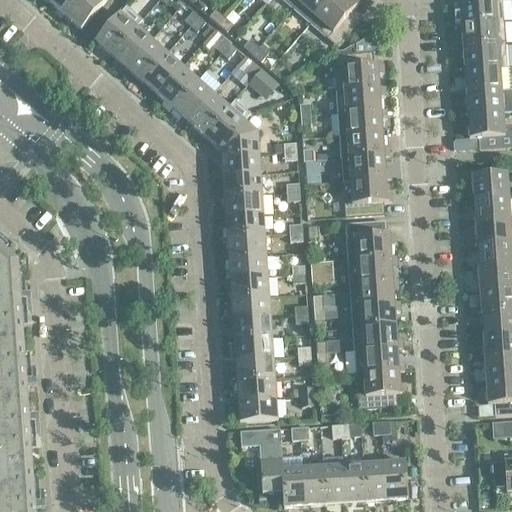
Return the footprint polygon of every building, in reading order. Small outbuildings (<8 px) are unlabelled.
[(53,0),(49,5),(65,19),(80,0),(53,0)] [(80,0),(65,19),(81,33),(106,4),(101,0),(80,0)] [(279,0),(292,11),(301,0),(279,0)] [(301,0),(292,11),(309,26),(331,0),(301,0)] [(331,0),(309,26),(327,42),(337,50),(362,20),(353,12),(359,5),(353,0),(350,0),(348,3),(345,0),(331,0)] [(465,0),(466,3),(459,4),(461,28),(496,25),(504,25),(502,2),(502,0),(465,0)] [(120,16),(95,45),(110,58),(135,29),(141,22),(126,8),(120,16)] [(223,19),(215,12),(208,19),(217,27),(223,19)] [(193,14),(184,24),(191,29),(199,20),(193,14)] [(217,27),(225,34),(232,27),(223,19),(217,27)] [(197,35),(206,26),(199,20),(191,29),(197,35)] [(496,25),(461,28),(463,50),(498,48),(505,47),(504,25),(496,25)] [(151,43),(135,29),(110,58),(125,71),(151,43)] [(223,41),(215,51),(221,56),(230,47),(223,41)] [(258,50),(250,42),(243,50),(252,57),(258,50)] [(167,57),(151,43),(125,71),(141,85),(167,57)] [(228,62),(236,52),(230,47),(221,56),(228,62)] [(498,48),(463,50),(464,72),(499,70),(507,70),(505,47),(498,48)] [(252,57),(260,65),(267,57),(258,50),(252,57)] [(334,58),(334,70),(336,93),(379,90),(378,77),(383,77),(383,67),(373,68),(372,55),(334,58)] [(181,70),(167,57),(141,85),(156,98),(181,70)] [(245,77),(252,83),(260,73),(254,68),(245,77)] [(197,83),(181,70),(156,98),(172,112),(197,83)] [(501,93),(499,70),(464,72),(466,95),(501,93)] [(252,83),(249,87),(263,99),(275,86),(260,73),(252,83)] [(213,97),(197,83),(172,112),(188,126),(213,97)] [(379,90),(336,93),(337,116),(380,113),(379,100),(385,100),(384,90),(379,90)] [(501,93),(466,95),(467,119),(503,117),(511,116),(511,108),(511,92),(501,93)] [(228,110),(213,97),(188,126),(203,138),(228,110)] [(228,110),(203,138),(218,152),(243,123),(250,116),(234,102),(228,110)] [(309,117),(309,106),(299,107),(299,118),(309,117)] [(386,113),(380,113),(337,116),(339,139),(382,136),(381,123),(387,122),(386,113)] [(299,118),(300,130),(310,129),(309,117),(299,118)] [(511,140),(511,128),(503,128),(503,117),(467,119),(469,142),(479,141),(480,153),(511,150),(511,140)] [(218,152),(221,154),(221,159),(259,156),(258,136),(243,123),(218,152)] [(388,150),(383,150),(382,136),(339,139),(340,161),(383,158),(384,160),(389,159),(388,150)] [(282,146),(275,146),(275,155),(283,155),(296,154),(295,145),(282,146)] [(312,162),(312,151),(302,152),(303,163),(312,162)] [(283,163),(296,163),(296,154),(283,155),(283,163)] [(260,176),(259,156),(221,159),(222,179),(260,176)] [(340,161),(342,186),(350,185),(350,184),(385,182),(385,183),(391,182),(390,172),(384,173),(384,160),(383,158),(340,161)] [(303,163),(303,174),(313,174),(312,162),(303,163)] [(262,197),(260,176),(222,179),(224,199),(262,197)] [(508,200),(507,176),(472,179),(473,202),(508,200)] [(386,196),(385,183),(385,182),(350,184),(350,185),(351,207),(344,207),(344,208),(345,221),(384,218),(383,206),(392,205),(392,195),(386,196)] [(298,186),(285,186),(286,195),(298,194),(298,186)] [(286,204),(299,203),(298,194),(286,195),(286,204)] [(263,217),(262,197),(224,199),(225,219),(263,217)] [(475,225),(510,222),(508,200),(473,202),(475,225)] [(265,239),(263,217),(225,219),(227,241),(265,239)] [(511,245),(510,222),(475,225),(476,248),(511,245)] [(391,260),(390,247),(395,247),(395,237),(385,237),(384,225),(345,227),(346,240),(347,263),(391,260)] [(301,228),(288,229),(288,237),(301,237),(301,228)] [(308,242),(318,241),(317,229),(307,230),(308,242)] [(289,246),(302,245),(301,237),(288,237),(289,246)] [(228,262),(266,259),(265,239),(227,241),(228,262)] [(511,244),(511,245),(476,248),(478,270),(511,267),(511,244)] [(0,271),(18,263),(0,247),(0,271)] [(229,283),(267,280),(266,259),(228,262),(229,283)] [(392,283),(391,270),(397,269),(396,259),(391,260),(347,263),(349,286),(392,283)] [(0,348),(24,347),(22,317),(18,263),(0,271),(0,348)] [(311,278),(321,277),(320,265),(310,266),(311,278)] [(479,292),(511,290),(511,267),(478,270),(479,292)] [(304,269),(291,270),(292,278),(304,277),(304,269)] [(292,287),(305,286),(304,277),(292,278),(292,287)] [(229,283),(231,303),(269,300),(267,280),(229,283)] [(394,305),(393,292),(398,292),(398,282),(392,283),(349,286),(351,309),(394,306),(394,305)] [(481,316),(511,313),(511,290),(479,292),(481,316)] [(323,310),(322,299),(312,300),(313,311),(323,310)] [(232,323),(270,321),(269,300),(231,303),(232,323)] [(395,329),(394,315),(400,315),(399,305),(394,305),(394,306),(351,309),(352,332),(395,329)] [(307,309),(294,310),(294,319),(307,318),(307,309)] [(313,311),(314,323),(324,322),(323,310),(313,311)] [(483,338),(511,336),(511,313),(481,316),(483,338)] [(295,328),(308,327),(307,318),(294,319),(295,328)] [(234,344),(272,341),(270,321),(232,323),(234,344)] [(397,352),(402,352),(402,342),(396,342),(395,329),(352,332),(354,354),(397,351),(397,352)] [(511,359),(511,336),(483,338),(484,361),(511,359)] [(235,364),(273,361),(272,341),(234,344),(235,364)] [(326,356),(325,345),(315,345),(316,357),(326,356)] [(0,408),(28,407),(26,377),(24,347),(0,348),(0,408)] [(310,359),(310,350),(297,351),(297,360),(310,359)] [(354,354),(355,378),(363,377),(363,376),(398,374),(398,375),(404,375),(403,365),(398,365),(397,352),(397,351),(354,354)] [(316,357),(317,368),(327,367),(326,356),(316,357)] [(298,368),(311,368),(310,359),(297,360),(298,368)] [(511,359),(484,361),(486,383),(511,381),(511,359)] [(236,384),(274,382),(273,361),(235,364),(236,384)] [(363,377),(365,399),(357,399),(358,413),(397,410),(396,398),(406,397),(405,387),(399,388),(398,375),(398,374),(363,376),(363,377)] [(494,419),(511,418),(511,381),(486,383),(487,408),(494,407),(494,419)] [(238,405),(276,402),(274,382),(236,384),(238,405)] [(312,391),(299,392),(300,400),(312,400),(312,391)] [(300,409),(313,408),(312,400),(300,400),(300,409)] [(238,405),(239,426),(277,424),(276,402),(238,405)] [(0,469),(32,467),(30,437),(28,407),(0,408),(0,469)] [(333,414),(322,415),(322,423),(333,423),(333,414)] [(373,439),(381,438),(380,425),(372,426),(373,439)] [(389,425),(380,425),(381,438),(390,437),(389,425)] [(349,440),(348,427),(340,428),(341,441),(349,440)] [(331,429),(332,441),(341,441),(340,428),(331,429)] [(308,443),(308,430),(299,431),(300,444),(308,443)] [(290,431),(291,444),(300,444),(299,431),(290,431)] [(279,432),(237,436),(238,453),(259,451),(262,496),(282,495),(283,495),(281,473),(282,473),(279,432)] [(511,456),(503,457),(504,465),(491,466),(493,490),(505,489),(506,495),(511,494),(511,456)] [(345,506),(342,468),(342,461),(321,462),(322,470),(325,508),(345,506)] [(383,466),(386,504),(407,502),(405,464),(383,466)] [(365,505),(386,504),(383,466),(363,467),(365,505)] [(35,511),(32,467),(0,469),(0,511),(35,511)] [(345,506),(365,505),(363,467),(342,468),(345,506)] [(304,509),(325,508),(322,470),(302,471),(304,509)] [(282,495),(283,511),(304,509),(302,471),(282,473),(281,473),(283,495),(282,495)] [(488,496),(478,496),(479,506),(488,506),(488,496)]
